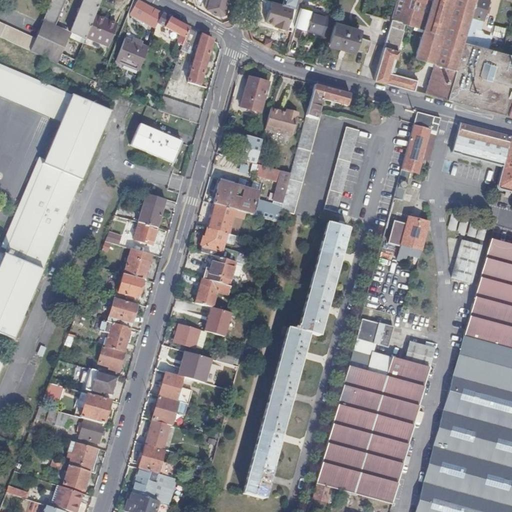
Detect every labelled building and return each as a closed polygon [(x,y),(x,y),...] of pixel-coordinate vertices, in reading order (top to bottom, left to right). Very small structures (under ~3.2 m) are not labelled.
[(52,0),(37,36),(54,43),(67,10),(57,6),(59,0),(52,0)] [(102,0),(85,0),(71,35),(72,35),(83,39),(81,44),(84,45),(102,0)] [(202,10),(207,11),(219,18),(226,15),(229,0),(209,0),(208,6),(204,5),(202,10)] [(284,0),(283,5),(292,8),(293,9),(290,19),(296,21),(299,10),(302,0),(284,0)] [(427,94),(448,100),(464,43),(476,0),(397,0),(391,23),(375,80),(415,91),(417,82),(392,76),(398,53),(397,52),(404,32),(403,32),(405,25),(424,30),(416,59),(423,61),(435,65),(434,69),(427,94)] [(476,0),(464,43),(502,53),(503,51),(489,47),(492,38),(485,36),(481,31),(484,22),(482,21),(488,0),(476,0)] [(158,25),(162,15),(138,2),(130,16),(155,30),(158,25)] [(283,5),(272,2),(266,22),(274,25),(274,27),(287,30),(290,19),(293,9),(292,8),(283,5)] [(294,28),(323,37),(328,19),(299,10),(296,21),(294,28)] [(183,47),(190,30),(162,15),(158,25),(180,37),(177,44),(183,47)] [(96,18),(87,39),(109,49),(118,27),(96,18)] [(0,38),(31,52),(36,40),(0,24),(0,38)] [(367,55),(371,42),(358,38),(359,33),(336,27),(330,46),(353,53),(354,51),(367,55)] [(503,40),(506,31),(495,27),(492,37),(503,40)] [(199,88),(212,43),(190,30),(183,47),(170,79),(178,82),(190,55),(195,57),(194,59),(191,58),(191,62),(193,63),(187,84),(199,88)] [(83,39),(72,35),(71,39),(81,44),(83,39)] [(264,46),(270,50),(272,42),(265,40),(264,46)] [(124,67),(139,73),(148,50),(141,47),(141,46),(133,43),(132,44),(125,41),(116,63),(124,67)] [(508,105),(511,91),(511,56),(502,53),(464,43),(448,100),(505,115),(508,105)] [(0,75),(68,105),(72,97),(0,66),(0,75)] [(123,69),(138,76),(139,73),(124,67),(123,69)] [(68,105),(0,75),(0,95),(61,122),(68,105)] [(260,115),(269,85),(249,79),(240,109),(260,115)] [(347,108),(350,96),(315,87),(306,118),(317,121),(322,101),(347,108)] [(72,97),(68,105),(61,122),(43,165),(42,165),(42,166),(80,182),(81,183),(81,182),(80,181),(109,114),(110,114),(110,113),(72,97)] [(157,112),(197,125),(201,112),(162,100),(157,112)] [(286,115),(271,110),(265,131),(291,139),(298,118),(286,115)] [(441,122),(441,120),(417,114),(413,127),(430,132),(436,133),(439,121),(441,122)] [(293,216),(319,121),(317,121),(306,118),(290,176),(286,191),(281,209),(280,213),(293,216)] [(511,139),(460,126),(452,155),(460,157),(460,158),(502,169),(497,188),(498,191),(501,192),(511,194),(511,139)] [(173,165),(182,144),(139,127),(130,147),(173,165)] [(429,137),(430,132),(413,127),(393,200),(402,202),(410,174),(418,176),(429,137)] [(336,215),(359,132),(346,128),(323,211),(336,215)] [(435,138),(429,137),(418,176),(424,178),(435,138)] [(80,182),(42,166),(4,255),(42,271),(60,229),(80,182)] [(277,184),(280,173),(258,167),(254,178),(277,184)] [(271,206),(281,209),(286,191),(290,176),(280,173),(277,184),(271,206)] [(277,224),(280,213),(281,209),(271,206),(256,201),(258,194),(220,183),(214,206),(216,207),(235,212),(277,224)] [(157,230),(165,202),(145,196),(137,224),(139,224),(157,230)] [(228,236),(235,212),(216,207),(209,231),(228,236)] [(475,227),(466,226),(468,218),(449,215),(447,231),(474,235),(475,227)] [(404,263),(406,256),(419,259),(428,225),(408,219),(406,227),(394,224),(388,245),(400,249),(397,261),(404,263)] [(152,246),(157,230),(139,224),(134,241),(152,246)] [(341,254),(347,230),(328,225),(299,330),(294,329),(293,331),(288,330),(243,495),(263,500),(268,482),(269,482),(271,477),(270,476),(279,442),(281,442),(282,436),(281,436),(291,400),(292,400),(293,394),(292,394),(302,359),(303,359),(304,354),(304,353),(308,335),(318,338),(325,313),(326,313),(327,308),(327,307),(339,260),(341,260),(342,254),(341,254)] [(511,234),(493,229),(490,242),(511,248),(511,234)] [(233,247),(235,238),(228,236),(209,231),(208,230),(201,254),(210,257),(220,260),(224,244),(233,247)] [(107,253),(110,243),(117,245),(120,235),(106,231),(100,251),(107,253)] [(511,511),(511,248),(490,242),(430,458),(423,457),(417,479),(424,481),(419,502),(416,501),(413,511),(414,511),(511,511)] [(144,282),(151,256),(131,251),(124,276),(142,281),(144,282)] [(4,255),(0,264),(0,333),(13,339),(42,272),(43,272),(42,271),(4,255)] [(238,280),(242,266),(241,266),(220,260),(210,257),(203,281),(230,288),(239,291),(241,281),(238,280)] [(242,260),(241,266),(242,266),(264,272),(266,264),(252,260),(251,262),(242,260)] [(139,291),(142,281),(124,276),(123,276),(118,293),(134,298),(136,290),(139,291)] [(206,308),(213,309),(217,294),(228,297),(230,288),(203,281),(200,292),(199,292),(195,305),(206,308)] [(108,324),(130,330),(137,306),(114,300),(108,324)] [(206,333),(220,337),(227,313),(213,309),(206,308),(199,331),(206,333)] [(357,341),(355,340),(349,365),(332,428),(321,470),(316,485),(318,486),(314,499),(328,503),(331,489),(392,506),(422,398),(434,350),(410,343),(404,364),(373,355),(375,345),(387,349),(393,329),(378,325),(378,326),(363,321),(357,341)] [(123,354),(130,330),(108,324),(103,323),(100,333),(109,335),(105,349),(123,354)] [(194,349),(195,348),(199,331),(190,329),(179,326),(174,344),(194,349)] [(201,350),(206,333),(199,331),(195,348),(201,350)] [(119,371),(124,354),(123,354),(105,349),(101,348),(96,364),(119,371)] [(218,356),(216,362),(217,362),(226,365),(229,366),(233,367),(235,360),(218,356)] [(214,388),(231,393),(238,368),(233,367),(229,366),(225,383),(217,381),(214,388)] [(170,375),(183,379),(184,372),(172,369),(170,375)] [(112,396),(117,378),(97,373),(97,374),(89,372),(88,374),(81,373),(79,383),(85,385),(83,391),(93,394),(94,391),(112,396)] [(166,374),(159,398),(176,403),(183,379),(170,375),(166,374)] [(49,385),(43,400),(56,403),(58,394),(60,388),(49,385)] [(84,421),(103,426),(110,402),(81,394),(74,418),(78,419),(84,421)] [(159,398),(152,422),(170,427),(171,427),(178,403),(176,403),(159,398)] [(74,418),(58,414),(55,426),(66,429),(68,423),(76,425),(78,419),(74,418)] [(98,445),(103,426),(84,421),(83,426),(79,425),(76,433),(80,434),(79,439),(98,445)] [(152,422),(145,446),(163,451),(170,427),(152,422)] [(69,467),(89,474),(96,450),(69,442),(66,454),(68,454),(67,459),(71,461),(69,467)] [(145,446),(138,470),(157,475),(164,451),(163,451),(145,446)] [(61,470),(63,465),(52,461),(51,466),(61,470)] [(83,493),(89,474),(69,467),(63,486),(83,493)] [(159,486),(162,476),(157,475),(138,470),(136,478),(137,479),(136,482),(135,485),(132,495),(158,503),(163,487),(159,486)] [(34,489),(30,502),(44,506),(46,507),(48,500),(38,497),(40,491),(34,489)] [(76,511),(82,496),(61,489),(55,508),(66,511),(76,511)] [(154,511),(158,503),(132,495),(129,494),(125,506),(128,507),(126,511),(154,511)] [(161,511),(164,506),(158,503),(154,511),(161,511)]
